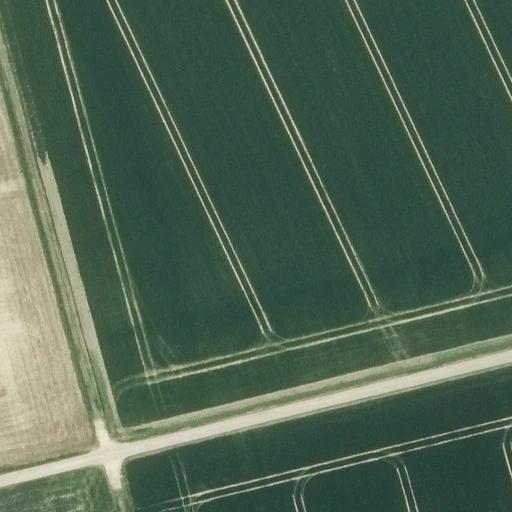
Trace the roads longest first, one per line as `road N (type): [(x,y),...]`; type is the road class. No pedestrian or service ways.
road 1 (track): [(511,357),(0,480)]
road 2 (track): [(0,64),(98,455)]
